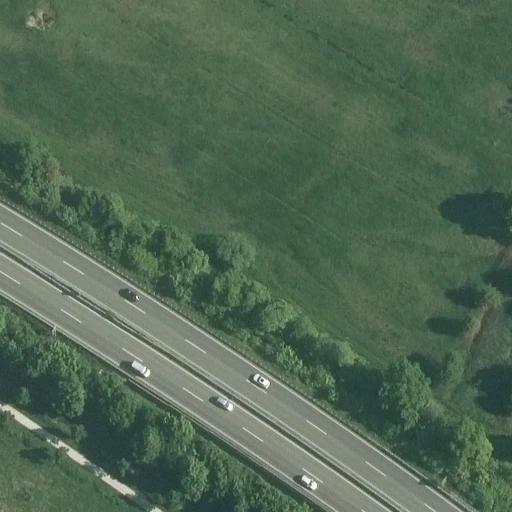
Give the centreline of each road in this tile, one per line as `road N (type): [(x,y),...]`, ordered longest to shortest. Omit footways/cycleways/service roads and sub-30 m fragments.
road 1 (motorway): [(424,511),(0,231)]
road 2 (motorway): [(0,279),(350,511)]
